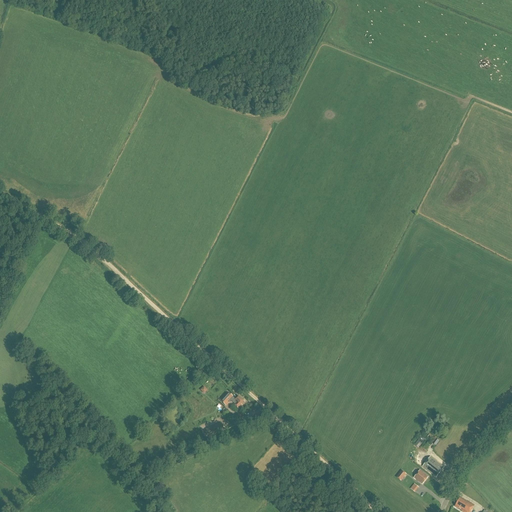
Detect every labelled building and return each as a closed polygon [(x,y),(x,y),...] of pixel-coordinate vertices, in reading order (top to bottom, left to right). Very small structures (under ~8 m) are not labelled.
[(233,404),(239,409),(245,402),(238,396),(235,399),(232,397),(228,392),(220,401),(226,406),(231,400),(234,403),(233,404)] [(430,431),(434,436),(445,427),(441,422),(430,431)] [(206,429),(209,438),(225,431),(221,423),(206,429)] [(419,447),(425,451),(430,444),(421,436),(414,445),(418,448),(419,447)] [(423,467),(436,477),(444,468),(430,457),(423,467)] [(396,478),(401,482),(407,474),(401,470),(396,478)] [(414,478),(422,484),(427,477),(420,471),(414,478)] [(414,484),(410,489),(415,492),(419,487),(414,484)] [(462,511),(470,511),(474,506),(469,502),(468,502),(460,498),(455,507),(462,511)]
